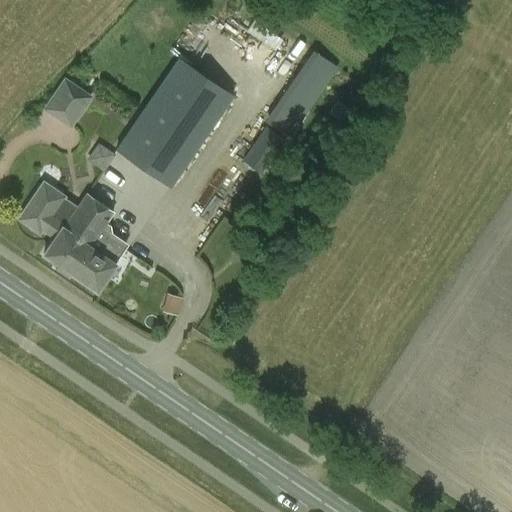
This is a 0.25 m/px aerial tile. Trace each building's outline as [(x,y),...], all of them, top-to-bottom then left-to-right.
[(249,31),(279,49),(286,37),(256,19),(249,31)] [(264,123),(289,139),(338,69),(312,50),(292,80),(293,81),(264,123)] [(114,150),(171,189),(235,96),(178,57),(114,150)] [(71,129),(92,97),(64,78),(42,110),(71,129)] [(242,161),(261,174),(284,139),(265,127),(242,161)] [(105,230),(111,233),(110,225),(106,223),(114,212),(85,192),(76,206),(65,199),(67,197),(42,180),(15,219),(39,235),(42,231),(55,240),(44,256),(53,262),(71,235),(78,239),(86,228),(100,238),(105,230)] [(71,235),(53,262),(57,264),(53,269),(67,278),(70,274),(97,292),(115,265),(114,264),(128,244),(111,233),(105,230),(100,238),(86,228),(78,239),(71,235)] [(231,244),(251,260),(262,245),(242,230),(231,244)] [(171,292),(165,310),(181,315),(186,296),(171,292)]
